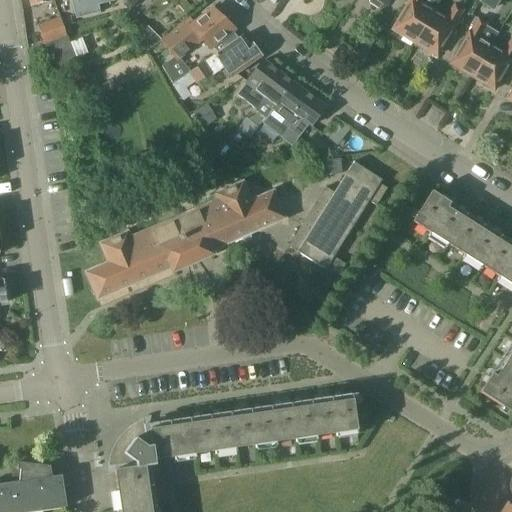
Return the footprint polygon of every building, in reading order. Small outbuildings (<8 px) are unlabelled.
[(71,0),(76,19),(99,13),(97,5),(115,1),(114,0),(71,0)] [(123,0),(129,11),(139,0),(123,0)] [(369,0),(369,4),(378,10),(383,5),(385,7),(389,0),(369,0)] [(411,0),(393,31),(414,43),(433,12),(440,1),(438,0),(411,0)] [(498,0),(481,0),(480,2),(493,10),(498,0)] [(414,43),(436,57),(464,11),(454,5),(445,19),(433,12),(414,43)] [(162,42),(176,60),(201,40),(211,49),(234,30),(213,10),(193,25),(189,21),(162,42)] [(450,65),(469,76),(488,45),(491,47),(498,34),(485,27),(486,25),(477,19),(450,65)] [(37,28),(43,46),(48,44),(66,38),(60,20),(37,28)] [(201,65),(189,74),(195,84),(209,75),(210,75),(211,77),(223,69),(230,79),(250,65),(258,59),(259,55),(254,48),(249,47),(242,37),(201,65)] [(66,38),(48,44),(61,82),(79,76),(66,38)] [(469,76),(494,91),(511,60),(511,39),(502,53),(491,47),(488,45),(469,76)] [(293,84),(263,61),(236,96),(255,110),(254,111),(258,114),(251,123),(259,129),(272,111),(293,84)] [(272,111),(262,124),(281,138),(291,125),(295,128),(301,120),(311,127),(324,110),(325,108),(293,84),(272,111)] [(339,145),(350,126),(336,118),(325,136),(339,145)] [(316,163),(317,178),(341,175),(339,160),(316,163)] [(288,247),(336,277),(339,261),(333,258),(369,202),(375,206),(386,189),(379,185),(382,181),(353,163),(333,194),(325,189),(288,247)] [(86,274),(97,300),(171,268),(172,272),(192,264),(212,255),(210,250),(283,219),(272,193),(250,203),(242,184),(216,195),(218,201),(129,240),(126,234),(100,245),(108,264),(86,274)] [(511,342),(479,393),(510,413),(511,409),(511,243),(431,192),(412,223),(511,286),(511,342)] [(113,467),(119,511),(156,511),(149,466),(153,461),(357,431),(351,396),(144,426),(143,421),(129,428),(118,439),(111,453),(108,468),(113,467)] [(0,511),(37,511),(66,508),(61,477),(51,478),(49,467),(17,463),(16,470),(20,471),(19,483),(0,485),(0,511)] [(511,511),(511,477),(509,485),(511,492),(511,494),(511,507),(506,505),(501,511),(511,511)]
